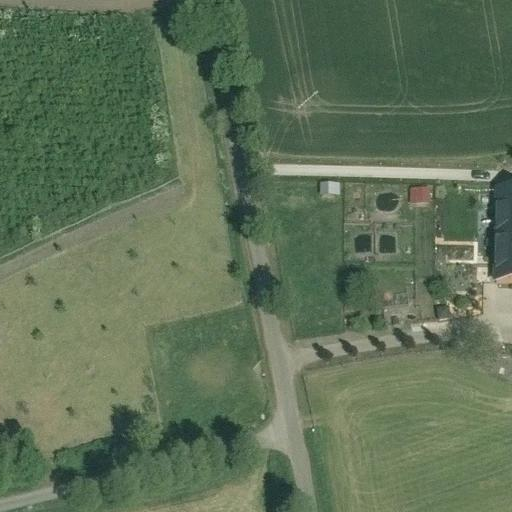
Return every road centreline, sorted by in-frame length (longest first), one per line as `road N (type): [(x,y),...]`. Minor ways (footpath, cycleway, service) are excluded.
road 1 (residential): [(291,435),(208,0)]
road 2 (residential): [(291,435),(0,509)]
road 3 (unknown): [(249,208),(511,190)]
